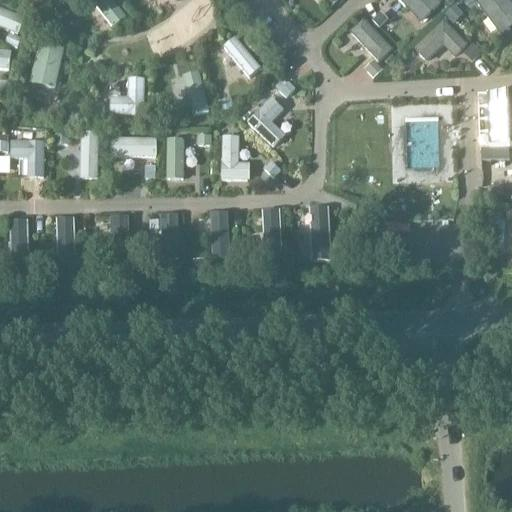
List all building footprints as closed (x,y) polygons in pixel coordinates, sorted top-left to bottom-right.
[(0,0),(0,8),(40,25),(69,2),(67,0),(0,0)] [(30,33),(29,38),(95,53),(99,43),(104,40),(109,39),(114,38),(118,38),(130,36),(134,35),(138,33),(142,32),(116,0),(71,0),(40,25),(30,33)] [(116,0),(142,32),(149,28),(156,24),(164,18),(184,0),(116,0)] [(280,0),(302,30),(304,30),(306,30),(309,30),(310,29),(311,29),(342,0),(280,0)] [(450,10),(440,0),(372,0),(360,12),(402,56),(443,17),(450,10)] [(440,0),(450,10),(461,0),(440,0)] [(511,0),(461,0),(450,10),(443,17),(499,74),(511,73),(511,70),(511,0)] [(0,8),(0,50),(25,53),(29,38),(30,33),(40,25),(0,8)] [(360,12),(326,45),(325,46),(324,47),(323,48),(322,49),(322,51),(322,53),(322,55),(322,57),(323,58),(329,65),(331,68),(334,71),(339,75),(342,77),(343,78),(345,79),(349,80),(351,81),(353,81),(355,81),(369,81),(375,81),(402,56),(360,12)] [(278,73),(232,14),(196,42),(218,128),(225,127),(233,120),(278,73)] [(402,56),(375,81),(499,74),(443,17),(402,56)] [(29,38),(25,53),(14,104),(11,131),(50,131),(82,130),(88,77),(102,66),(98,63),(95,58),(95,54),(95,53),(29,38)] [(218,128),(196,42),(180,54),(176,56),(172,58),(164,61),(157,63),(151,65),(149,129),(162,129),(217,128),(218,128)] [(25,53),(0,50),(0,102),(14,104),(25,53)] [(149,129),(151,65),(136,68),(126,69),(116,68),(105,68),(102,66),(88,77),(82,130),(104,130),(149,129)] [(283,68),(278,73),(233,120),(302,187),(304,184),(306,179),(308,176),(309,174),(310,171),(311,167),(311,163),(312,133),(313,111),(313,108),(313,105),(283,68)] [(511,98),(479,100),(480,103),(480,155),(508,155),(508,150),(511,149),(511,98)] [(322,183),(319,190),(367,208),(379,191),(379,100),(359,101),(349,99),(342,99),(335,103),(331,106),(328,111),(327,118),(322,183)] [(14,104),(0,102),(0,131),(11,131),(14,104)] [(218,128),(217,128),(215,198),(247,197),(272,196),(286,195),(288,195),(292,194),(296,192),(299,190),(302,187),(233,120),(225,127),(218,128)] [(162,129),(161,199),(215,198),(217,128),(162,129)] [(149,129),(104,130),(103,200),(161,199),(162,129),(149,129)] [(82,130),(50,131),(49,201),(103,200),(104,130),(82,130)] [(49,201),(50,131),(11,131),(0,131),(0,203),(30,203),(30,201),(49,201)] [(288,263),(288,266),(346,263),(344,227),(350,203),(319,191),(308,206),(301,208),(287,210),(288,263)] [(500,204),(484,204),(484,217),(500,217),(500,204)] [(286,210),(235,211),(237,267),(288,266),(286,210)] [(235,211),(184,212),(185,269),(237,267),(235,211)] [(184,212),(135,214),(136,270),(185,269),(184,212)] [(135,214),(86,215),(87,272),(136,270),(135,214)] [(86,215),(36,216),(36,273),(87,272),(86,215)] [(36,216),(0,216),(0,273),(36,273),(36,216)]
